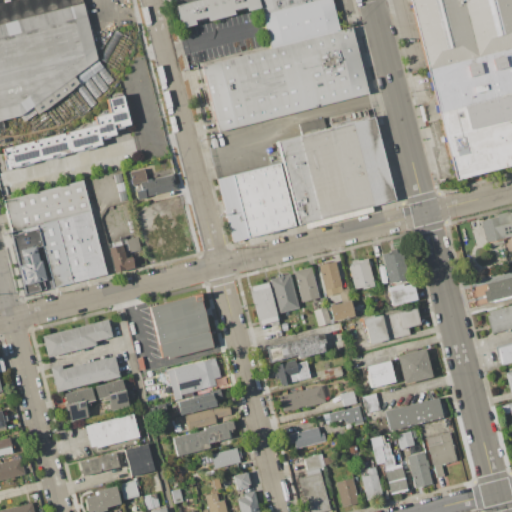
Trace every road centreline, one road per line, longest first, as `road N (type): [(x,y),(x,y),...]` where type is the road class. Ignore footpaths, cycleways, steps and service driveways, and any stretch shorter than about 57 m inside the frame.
road 1 (residential): [(150,0),(218,266)]
road 2 (residential): [(218,266),(280,511)]
road 3 (residential): [(0,266),(61,511)]
road 4 (residential): [(0,322),(218,266)]
road 5 (residential): [(371,0),(425,212)]
road 6 (residential): [(218,266),(425,212)]
road 7 (residential): [(425,212),(476,409)]
